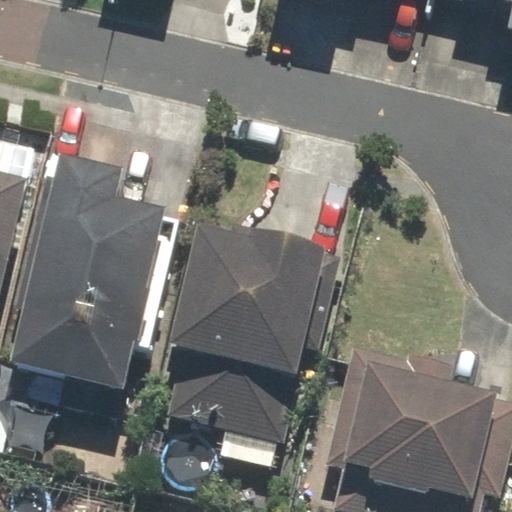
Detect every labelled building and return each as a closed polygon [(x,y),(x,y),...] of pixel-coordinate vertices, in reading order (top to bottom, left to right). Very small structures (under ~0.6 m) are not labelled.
[(511,0),(260,0),(326,16),(330,0),(448,0),(447,6),(483,15),(480,30),(497,34),(492,56),(511,60),(511,0)] [(37,176),(0,331),(0,463),(2,464),(10,428),(26,432),(29,416),(113,437),(131,365),(145,368),(177,237),(106,220),(113,194),(37,176)] [(0,302),(25,200),(0,194),(0,302)] [(284,486),(336,268),(187,233),(153,370),(173,375),(160,429),(219,443),(213,469),(284,486)] [(337,483),(330,511),(493,511),(511,431),(511,416),(442,401),(447,382),(348,360),(321,479),(337,483)]
